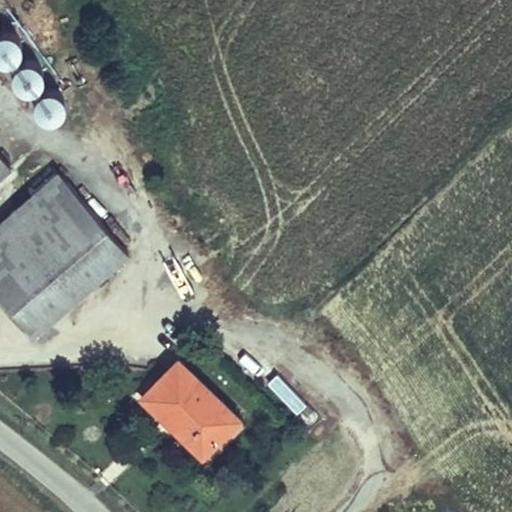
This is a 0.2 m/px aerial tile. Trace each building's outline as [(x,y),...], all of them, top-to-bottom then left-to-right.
[(19,29),(7,23),(0,24),(0,54),(2,56),(16,52),(21,41),(19,29)] [(39,57),(27,50),(14,53),(7,65),(11,77),(22,83),(36,79),(42,69),(39,57)] [(61,86),(50,80),(37,82),(30,95),(33,106),(45,112),(58,108),(64,98),(61,86)] [(0,174),(13,163),(0,148),(0,174)] [(57,164),(0,216),(0,298),(33,335),(130,248),(57,164)] [(243,411),(177,350),(134,393),(201,455),(243,411)] [(294,412),(306,402),(276,369),(264,379),(294,412)]
